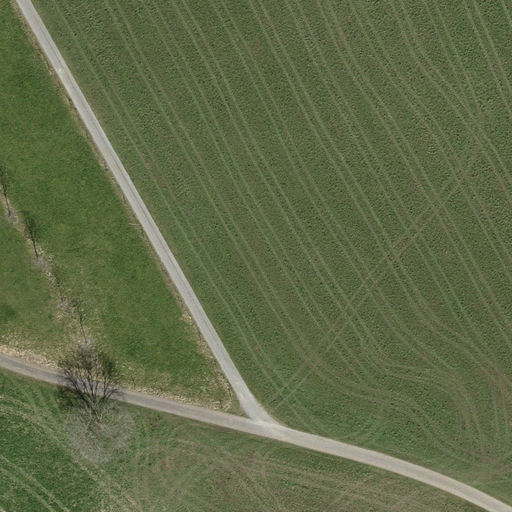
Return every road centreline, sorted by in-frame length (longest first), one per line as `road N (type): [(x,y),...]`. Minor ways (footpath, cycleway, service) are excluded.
road 1 (track): [(0,356),(258,422),(447,483),(502,511)]
road 2 (track): [(258,422),(22,0)]
